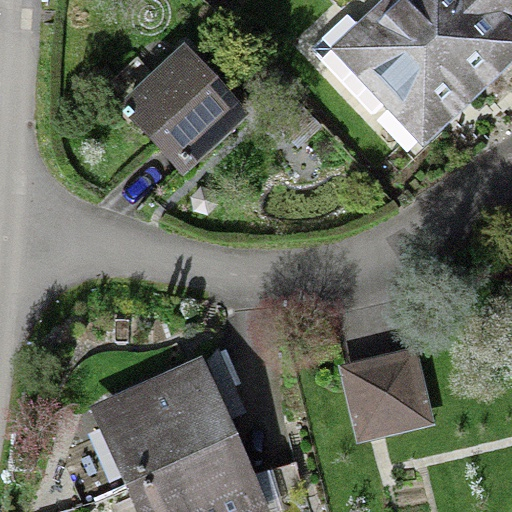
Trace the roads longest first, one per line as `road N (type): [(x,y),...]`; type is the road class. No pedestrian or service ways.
road 1 (residential): [(511,184),(443,229),(366,261),(279,280),(10,227)]
road 2 (residential): [(10,227),(19,0)]
